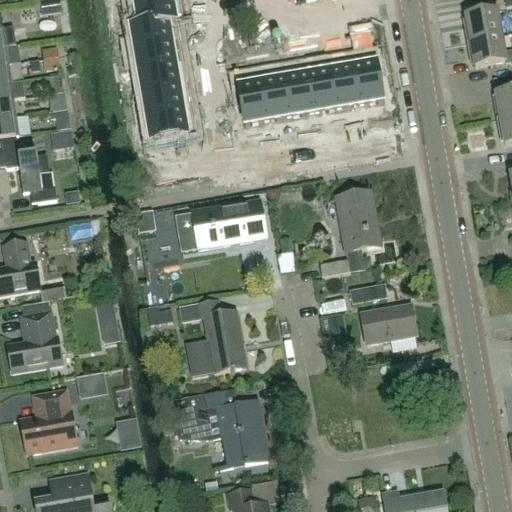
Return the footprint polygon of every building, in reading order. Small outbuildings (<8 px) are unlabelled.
[(133,0),(135,7),(138,28),(139,30),(176,23),(177,25),(185,23),(180,0),(133,0)] [(471,43),(502,37),(498,12),(467,17),(471,43)] [(0,51),(7,51),(17,49),(14,31),(4,32),(2,21),(0,20),(0,51)] [(139,30),(138,28),(130,30),(135,54),(139,76),(184,68),(180,46),(177,25),(176,23),(139,30)] [(507,63),(505,54),(502,37),(471,43),(476,68),(506,63),(507,63)] [(0,70),(9,69),(7,51),(0,51),(0,70)] [(60,73),(58,51),(42,53),(45,75),(60,73)] [(375,59),(351,63),(359,109),(383,104),(375,59)] [(314,116),(337,113),(359,109),(351,63),(329,67),(306,71),(314,116)] [(11,65),(14,83),(26,82),(24,64),(11,65)] [(184,68),(139,76),(142,99),(146,121),(192,113),(188,91),(184,68)] [(0,88),(12,87),(9,69),(0,70),(0,88)] [(261,78),(269,124),(292,120),(314,116),(306,71),(284,75),(261,78)] [(269,124),(261,78),(238,83),(246,128),(269,124)] [(0,106),(14,104),(26,102),(23,86),(12,87),(0,88),(0,106)] [(511,120),(511,93),(497,96),(501,122),(511,120)] [(67,114),(65,97),(49,99),(51,116),(67,114)] [(0,124),(17,122),(14,104),(0,106),(0,124)] [(192,113),(146,121),(150,145),(196,137),(192,113)] [(511,120),(501,122),(505,147),(511,145),(511,120)] [(0,142),(3,142),(17,140),(17,141),(19,141),(17,122),(0,124),(0,142)] [(20,162),(17,141),(17,140),(3,142),(8,174),(20,172),(24,198),(31,197),(32,209),(57,205),(56,192),(42,194),(40,178),(49,176),(47,160),(38,161),(38,159),(20,162)] [(485,196),(508,193),(506,183),(484,186),(485,196)] [(346,256),(361,253),(381,250),(372,196),(337,202),(346,256)] [(265,235),(261,209),(261,206),(193,217),(199,254),(253,245),(252,237),(265,235)] [(90,226),(69,230),(72,244),(93,240),(90,226)] [(146,231),(148,242),(165,238),(163,228),(146,231)] [(7,272),(0,272),(0,301),(41,294),(36,267),(31,268),(28,247),(3,252),(7,272)] [(365,273),(361,253),(346,256),(347,262),(319,268),(321,280),(350,275),(365,273)] [(281,259),(284,278),(297,276),(294,257),(281,259)] [(349,293),(352,307),(387,301),(384,287),(349,293)] [(8,351),(13,378),(63,370),(58,342),(56,342),(49,306),(39,308),(41,319),(21,322),(26,348),(8,351)] [(218,306),(180,313),(183,327),(205,323),(214,378),(246,373),(237,317),(221,320),(218,306)] [(412,308),(362,317),(367,348),(417,339),(412,308)] [(248,329),(249,349),(275,347),(273,318),(258,319),(259,331),(265,331),(265,340),(254,341),(254,329),(248,329)] [(70,416),(67,395),(34,401),(37,422),(21,425),(27,459),(78,450),(72,416),(70,416)] [(234,395),(168,407),(170,419),(180,443),(210,443),(224,441),(229,472),(269,465),(258,405),(237,409),(234,395)] [(93,511),(88,477),(86,477),(86,478),(73,481),(72,479),(71,480),(71,481),(60,483),(60,482),(58,482),(62,503),(39,507),(36,509),(35,511),(93,511)] [(252,493),(228,498),(230,511),(269,511),(268,507),(255,509),(252,493)] [(398,495),(384,497),(386,511),(447,511),(444,495),(399,503),(398,495)] [(356,502),(357,511),(366,511),(373,511),(371,499),(356,502)]
